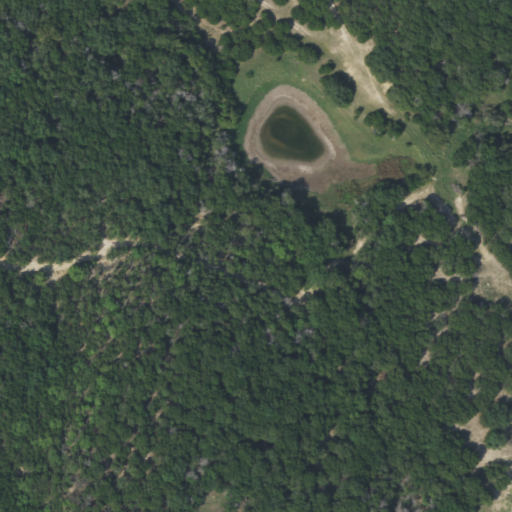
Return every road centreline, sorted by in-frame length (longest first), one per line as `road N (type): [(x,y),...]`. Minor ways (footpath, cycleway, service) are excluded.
road 1 (residential): [(0,265),(50,267),(235,225),(281,232),(335,257),(321,308),(360,381),(341,446),(344,511)]
road 2 (residential): [(335,0),(511,290)]
